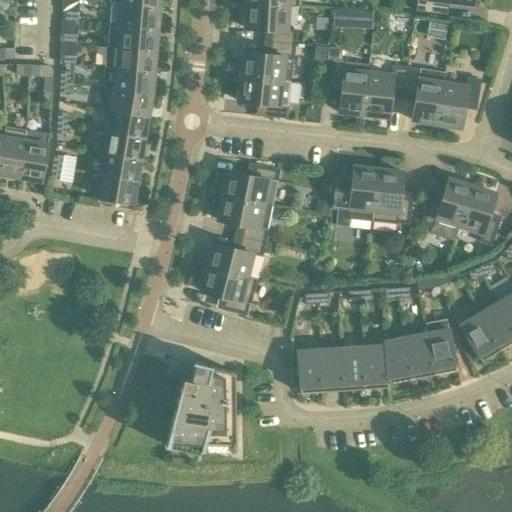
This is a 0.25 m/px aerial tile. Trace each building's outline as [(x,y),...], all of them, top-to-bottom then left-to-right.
[(475,5),(475,0),(417,0),(416,11),(448,15),(448,13),(442,13),(444,1),(475,5)] [(111,3),(110,23),(111,23),(121,24),(121,25),(158,28),(160,7),(123,4),(111,3)] [(289,6),(247,4),(245,28),(246,28),(270,30),(270,42),(295,44),(295,34),(296,30),(294,30),(294,31),(287,30),(288,7),(289,6)] [(333,9),(333,27),(350,28),(351,10),(333,9)] [(78,22),(78,13),(64,12),(64,20),(78,22)] [(121,25),(121,24),(111,23),(111,25),(113,25),(111,45),(109,45),(109,47),(119,48),(119,47),(156,50),(158,28),(121,25)] [(77,43),(77,34),(64,33),(63,42),(77,43)] [(303,34),(295,34),(295,44),(303,45),(303,34)] [(295,44),(270,42),(268,54),(244,52),(243,52),(241,76),(283,81),(284,65),(293,65),(295,44)] [(346,62),(338,61),(339,44),(329,43),(328,60),(333,60),(331,85),(342,87),(339,111),(340,111),(340,112),(364,114),(369,72),(344,70),(345,63),(346,62)] [(119,47),(119,48),(117,68),(154,71),(156,50),(119,47)] [(13,49),(5,49),(0,49),(0,59),(14,59),(13,49)] [(76,65),(77,56),(63,55),(62,64),(76,65)] [(29,75),(29,65),(17,65),(17,75),(29,75)] [(29,65),(29,75),(41,76),(53,76),(53,66),(41,66),(29,65)] [(152,93),(154,71),(117,68),(104,67),(102,87),(105,87),(104,88),(116,89),(116,90),(152,94),(152,93)] [(369,72),(364,114),(388,117),(388,116),(389,116),(391,92),(404,93),(407,68),(393,67),(393,68),(394,68),(393,75),(369,72)] [(413,120),(437,124),(443,82),(445,72),(420,69),(420,70),(407,68),(404,93),(416,95),(412,119),(413,120)] [(61,71),(60,83),(70,84),(71,72),(61,71)] [(283,81),(241,76),(238,101),(239,101),(263,104),(262,115),(287,118),(288,106),(287,106),(280,105),(283,81)] [(443,82),(437,124),(461,128),(461,127),(465,103),(476,105),(480,80),(468,78),(468,79),(469,79),(467,86),(443,82)] [(43,93),(52,93),(53,79),(44,79),(43,93)] [(70,84),(60,83),(60,95),(70,96),(70,84)] [(101,110),(112,112),(112,111),(148,117),(152,95),(152,94),(116,90),(116,89),(104,88),(101,110)] [(112,111),(112,112),(108,132),(145,138),(148,117),(112,111)] [(59,113),(58,125),(68,125),(69,113),(59,113)] [(68,125),(58,125),(57,137),(67,137),(68,125)] [(6,127),(4,137),(5,137),(0,167),(0,174),(20,178),(26,141),(27,130),(6,127)] [(49,134),(27,130),(26,141),(20,178),(42,181),(48,145),(47,145),(49,134)] [(108,132),(105,154),(141,160),(145,138),(108,132)] [(141,160),(105,154),(101,175),(137,181),(141,160)] [(55,155),(53,167),(63,168),(65,156),(55,155)] [(223,196),(264,204),(272,205),(273,205),(277,181),(279,170),(254,165),(252,176),(228,171),(228,172),(223,196)] [(63,168),(53,167),(51,178),(61,180),(63,168)] [(348,227),(349,219),(374,222),(374,219),(373,219),(374,211),(379,169),(354,167),(353,179),(335,177),(332,208),(338,208),(336,225),(348,227)] [(379,169),(374,211),(373,219),(374,219),(396,222),(396,224),(398,224),(398,222),(409,223),(412,198),(401,197),(403,172),(379,169)] [(137,181),(101,175),(97,196),(98,196),(97,197),(99,197),(99,200),(98,200),(98,202),(113,205),(114,202),(114,200),(133,203),(134,203),(137,181)] [(460,226),(472,186),(449,178),(449,179),(448,178),(441,202),(430,198),(422,223),(434,226),(434,225),(436,218),(460,226)] [(495,193),(472,186),(460,226),(483,233),(481,240),(480,240),(480,241),(492,245),(499,220),(488,217),(496,194),(495,193)] [(272,205),(264,204),(223,196),(218,219),(218,220),(242,225),(240,237),(265,243),(272,205)] [(318,198),(316,213),(329,215),(332,200),(318,198)] [(213,243),(207,267),(247,277),(248,277),(253,254),(261,256),(262,253),(265,243),(240,237),(237,249),(213,243)] [(276,245),(265,243),(262,253),(273,256),(276,245)] [(511,258),(511,245),(511,244),(503,253),(510,260),(511,258)] [(479,267),(483,276),(494,271),(490,262),(479,267)] [(247,277),(207,267),(201,291),(225,297),(222,308),(247,314),(249,303),(252,304),(252,302),(250,302),(255,280),(258,281),(258,279),(248,277),(247,277)] [(483,276),(479,267),(468,272),(472,281),(483,276)] [(449,273),(437,276),(439,285),(451,283),(449,273)] [(439,285),(437,276),(425,279),(428,288),(439,285)] [(425,279),(417,281),(419,290),(428,288),(425,279)] [(398,288),(399,298),(411,297),(410,287),(398,288)] [(399,298),(398,288),(386,289),(387,299),(399,298)] [(361,300),(360,290),(348,291),(349,301),(361,300)] [(372,290),(360,290),(361,300),(373,300),(372,290)] [(317,303),(317,293),(305,294),(305,304),(317,303)] [(317,293),(317,303),(329,303),(329,293),(317,293)] [(511,293),(498,302),(511,325),(511,293)] [(511,325),(498,302),(480,313),(499,346),(500,349),(511,343),(509,340),(511,338),(511,325)] [(499,346),(480,313),(461,324),(461,325),(482,361),(492,354),(490,351),(499,346)] [(449,329),(448,329),(446,319),(425,324),(427,333),(434,371),(434,374),(446,372),(445,368),(456,366),(449,329)] [(434,371),(427,333),(406,337),(413,375),(412,375),(413,378),(425,376),(424,373),(434,371)] [(413,375),(406,337),(384,341),(384,345),(385,345),(388,383),(403,380),(403,377),(412,375),(413,375)] [(384,345),(364,346),(366,385),(365,385),(366,388),(377,387),(377,385),(388,383),(385,345),(384,345)] [(364,346),(342,348),(345,386),(344,386),(344,390),(356,389),(356,385),(365,385),(366,385),(364,346)] [(342,348),(320,349),(323,388),(322,388),(322,391),(334,390),(334,387),(344,386),(345,386),(342,348)] [(323,388),(320,349),(299,351),(298,351),(298,353),(292,353),(293,369),(299,368),(301,393),(313,392),(313,388),(322,388),(323,388)] [(233,451),(236,451),(235,372),(212,366),(212,365),(194,361),(193,362),(195,363),(191,380),(184,378),(163,457),(166,458),(170,441),(202,442),(198,461),(201,462),(206,442),(233,443),(233,451)]
